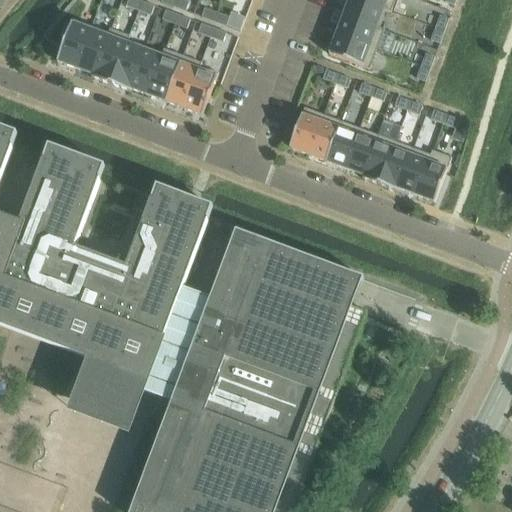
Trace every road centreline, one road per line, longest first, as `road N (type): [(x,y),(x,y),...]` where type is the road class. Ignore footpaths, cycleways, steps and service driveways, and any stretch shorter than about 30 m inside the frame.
road 1 (unclassified): [(237,166),(511,266)]
road 2 (unclassified): [(0,79),(237,166)]
road 3 (unclassified): [(297,0),(237,166)]
road 4 (unclassified): [(433,511),(511,366)]
